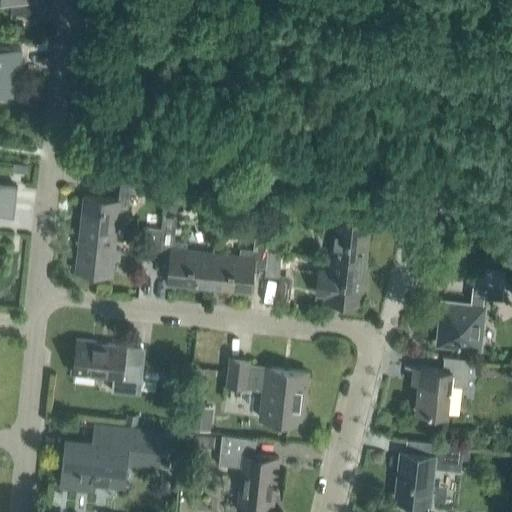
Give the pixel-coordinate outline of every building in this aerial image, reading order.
[(15,67),(19,67),(21,49),(0,46),(0,94),(12,96),(15,67)] [(27,165),(12,164),(12,171),(26,173),(27,165)] [(82,195),(78,235),(115,239),(118,211),(127,212),(129,192),(149,194),(150,179),(121,176),(118,199),(82,195)] [(0,211),(13,212),(16,184),(0,182),(0,211)] [(176,210),(178,196),(169,195),(167,209),(176,210)] [(308,215),(325,217),(323,230),(330,231),(327,257),(368,262),(372,221),(344,218),(346,201),(310,198),(308,215)] [(174,241),(175,229),(176,217),(162,215),(161,228),(158,256),(171,257),(168,285),(209,289),(212,253),(186,250),(187,242),(174,241)] [(158,256),(161,228),(145,226),(142,254),(158,256)] [(121,249),(114,248),(115,239),(78,235),(74,271),(111,275),(113,259),(120,260),(121,249)] [(265,267),(267,247),(268,240),(254,238),(253,249),(240,248),(239,256),(212,253),(209,289),(249,294),(252,266),(265,267)] [(268,240),(267,247),(282,249),(282,241),(268,240)] [(282,249),(267,247),(265,267),(264,275),(279,276),(282,249)] [(363,302),(368,262),(327,257),(326,268),(318,267),(315,295),(323,296),(323,298),(363,302)] [(501,298),(503,286),(473,283),(470,305),(443,302),(438,342),(478,346),(484,297),(501,298)] [(289,300),(291,288),(278,287),(277,299),(289,300)] [(140,393),(143,365),(123,363),(125,345),(77,340),(73,372),(113,376),(111,390),(140,393)] [(467,386),(470,358),(444,355),(442,369),(419,366),(415,410),(447,414),(450,384),(467,386)] [(303,422),(309,371),(265,366),(265,367),(249,365),(249,359),(229,357),(226,383),(246,385),(247,375),(263,377),(259,417),(303,422)] [(189,430),(204,432),(208,406),(192,404),(189,430)] [(136,412),(129,412),(128,422),(135,422),(136,412)] [(163,431),(130,428),(95,424),(93,441),(66,438),(61,484),(93,487),(93,483),(125,486),(127,464),(159,467),(163,431)] [(222,434),(218,463),(242,466),(238,508),(272,511),(278,456),(254,453),(256,438),(222,434)] [(475,471),(477,453),(462,452),(463,444),(430,441),(428,456),(401,453),(396,496),(429,500),(433,467),(460,470),(475,471)]
